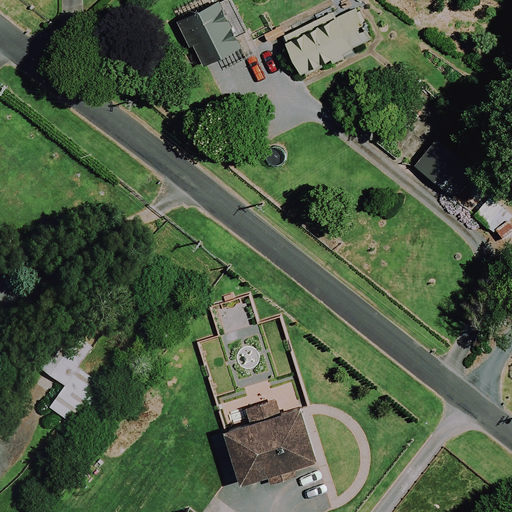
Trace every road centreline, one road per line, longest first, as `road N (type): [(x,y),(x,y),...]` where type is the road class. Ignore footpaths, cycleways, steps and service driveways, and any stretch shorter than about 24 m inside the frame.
road 1 (residential): [(511,429),(0,31)]
road 2 (unknown): [(468,395),(382,511)]
